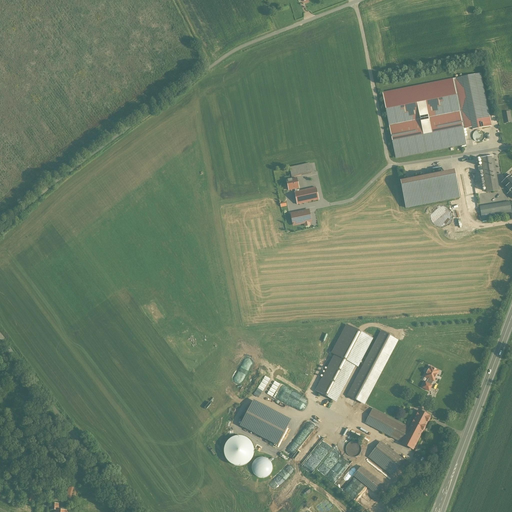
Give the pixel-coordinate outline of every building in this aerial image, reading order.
[(459,111),(463,129),(471,127),(472,130),(490,126),(480,74),(453,79),(459,111)] [(463,129),(459,111),(453,79),(383,93),(389,125),(396,158),(466,144),(463,129)] [(484,140),(484,137),(484,135),(482,133),(480,131),(478,131),(475,131),(473,133),(472,135),(471,137),(472,140),(473,142),(475,143),(478,144),(480,143),(482,142),(484,140)] [(493,156),(481,158),(482,166),(478,167),(479,172),(483,171),(486,192),(498,190),(493,156)] [(309,164),(290,168),(292,177),(311,173),(309,164)] [(454,171),(400,181),(406,208),(459,197),(454,171)] [(511,174),(511,173),(501,183),(509,192),(511,194),(511,174)] [(297,178),(286,181),(288,191),(295,189),(299,188),(297,178)] [(295,192),(297,205),(319,200),(316,188),(300,191),(295,192)] [(509,202),(479,206),(481,220),(511,216),(509,202)] [(309,210),(291,214),(293,225),(304,223),(305,226),(310,225),(309,222),(311,222),(309,210)] [(335,355),(330,365),(347,375),(353,364),(355,365),(357,366),(372,338),(347,325),(332,353),(335,355)] [(381,331),(365,362),(382,370),(385,364),(398,340),(381,331)] [(382,370),(365,362),(347,395),(363,404),(382,370)] [(355,365),(353,364),(347,375),(341,386),(343,387),(355,365)] [(330,365),(324,377),(341,386),(347,375),(330,365)] [(341,386),(324,377),(316,391),(336,401),(343,387),(341,386)] [(240,426),(278,444),(290,419),(253,401),(240,426)] [(402,442),(410,428),(372,409),(365,423),(402,442)] [(410,427),(410,428),(402,442),(401,444),(413,450),(423,430),(424,430),(425,427),(425,426),(427,422),(428,421),(430,419),(429,417),(430,417),(419,411),(410,427)] [(248,467),(255,441),(229,435),(222,461),(248,467)] [(351,442),(350,442),(348,444),(346,447),(346,450),(347,453),(349,455),(351,456),(354,457),(356,456),(358,455),(360,452),(361,450),(361,446),(359,444),(357,442),(354,441),(351,442)] [(404,460),(380,442),(368,457),(392,476),(404,460)] [(273,462),(258,457),(252,474),(267,479),(273,462)] [(384,485),(361,467),(353,476),(377,495),(384,485)] [(28,492),(26,500),(33,502),(35,494),(28,492)] [(59,504),(51,503),(51,510),(54,510),(53,511),(67,511),(68,511),(58,510),(59,504)]
